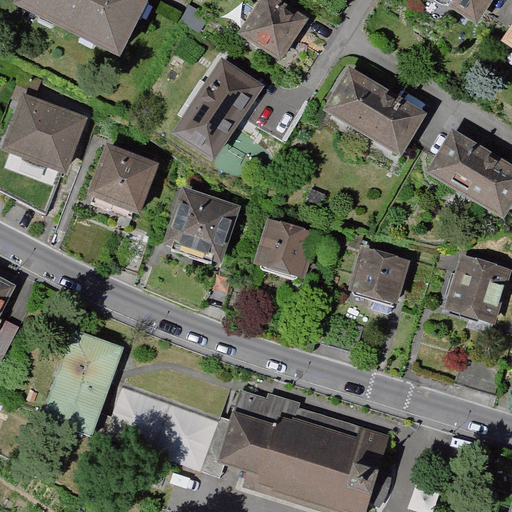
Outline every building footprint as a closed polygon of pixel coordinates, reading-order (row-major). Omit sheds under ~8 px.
[(15,0),(11,10),(121,62),(150,0),(15,0)] [(312,23),(276,0),(265,0),(241,38),(284,66),(312,23)] [(438,0),(482,28),(500,0),(438,0)] [(217,167),(267,90),(223,62),(173,138),(217,167)] [(354,70),(327,114),(405,162),(432,117),(354,70)] [(0,196),(49,223),(89,122),(23,96),(1,155),(6,157),(0,168),(0,196)] [(306,120),(291,111),(275,139),(291,148),(306,120)] [(511,165),(456,132),(429,177),(509,225),(511,220),(511,165)] [(141,222),(160,169),(107,150),(87,202),(141,222)] [(223,271),(243,212),(184,192),(164,252),(223,271)] [(308,286),(322,238),(269,223),(256,270),(308,286)] [(366,237),(347,232),(342,248),(362,253),(366,237)] [(402,311),(415,266),(364,252),(352,297),(402,311)] [(499,331),(511,286),(511,273),(464,259),(448,316),(499,331)] [(0,324),(18,290),(0,280),(0,324)] [(92,444),(125,353),(74,335),(42,426),(92,444)] [(270,403),(243,395),(220,470),(262,483),(259,492),(324,511),(370,511),(392,442),(302,414),(304,409),(271,399),(270,403)]
